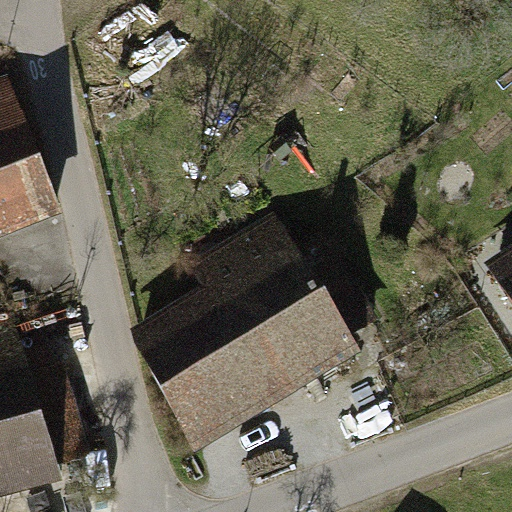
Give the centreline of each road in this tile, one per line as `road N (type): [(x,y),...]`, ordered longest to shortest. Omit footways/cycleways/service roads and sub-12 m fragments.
road 1 (tertiary): [(40,0),(153,511)]
road 2 (tertiary): [(265,511),(511,419)]
